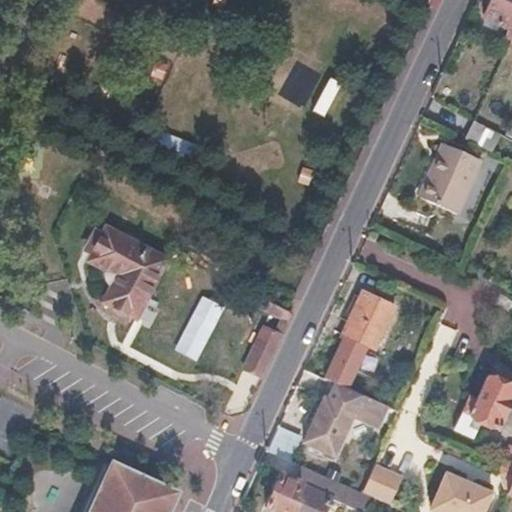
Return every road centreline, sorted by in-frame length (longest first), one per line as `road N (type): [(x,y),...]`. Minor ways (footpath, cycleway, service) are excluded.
road 1 (residential): [(458,0),(244,455)]
road 2 (residential): [(244,455),(0,325)]
